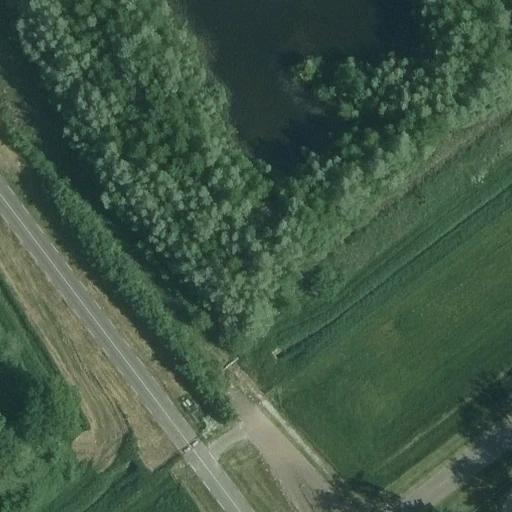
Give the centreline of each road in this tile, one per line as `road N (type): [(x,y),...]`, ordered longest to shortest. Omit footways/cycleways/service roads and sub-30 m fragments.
road 1 (unclassified): [(0,196),(236,511)]
road 2 (tertiary): [(405,511),(511,430)]
